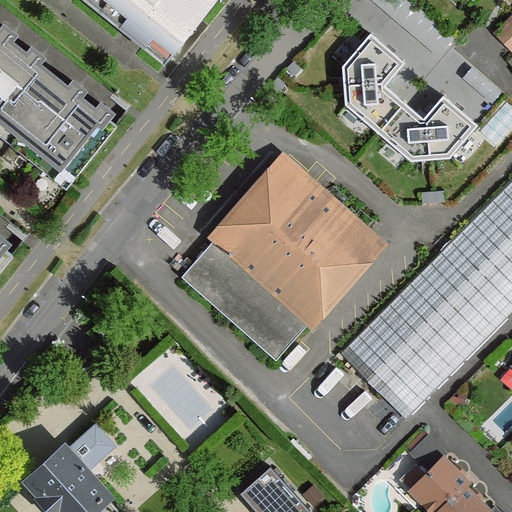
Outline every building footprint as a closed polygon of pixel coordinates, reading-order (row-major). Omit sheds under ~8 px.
[(216,2),(213,0),(111,0),(106,7),(169,60),(216,2)] [(511,17),(496,33),(511,49),(511,17)] [(0,20),(0,128),(54,64),(0,20)] [(383,133),(406,105),(386,88),(387,84),(404,64),(373,37),(347,68),(351,105),(383,133)] [(54,64),(0,128),(0,133),(40,166),(67,188),(124,119),(54,64)] [(425,120),(406,105),(383,133),(416,159),(451,156),(477,126),(446,99),(429,119),(425,120)] [(376,247),(283,165),(216,240),(310,324),(376,247)] [(511,182),(342,353),(407,419),(511,312),(511,182)] [(0,273),(19,249),(0,233),(0,273)] [(277,361),(310,324),(216,240),(183,277),(277,361)] [(97,424),(67,450),(82,467),(98,454),(102,459),(117,446),(97,424)] [(431,472),(444,458),(449,453),(430,434),(410,453),(431,472)] [(82,467),(67,450),(32,482),(59,511),(87,511),(106,496),(107,495),(82,467)] [(427,475),(413,490),(435,511),(438,511),(465,487),(470,483),(444,458),(431,472),(427,475)] [(403,479),(413,490),(427,475),(417,465),(403,479)] [(271,467),(242,493),(258,511),(311,511),(312,511),(271,467)] [(490,511),(465,487),(438,511),(490,511)] [(117,511),(119,510),(106,496),(87,511),(117,511)]
